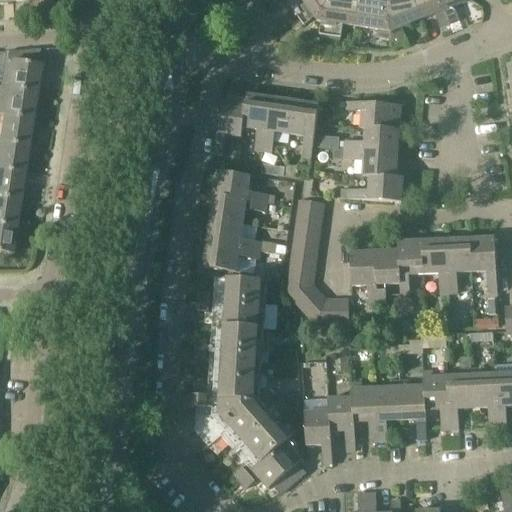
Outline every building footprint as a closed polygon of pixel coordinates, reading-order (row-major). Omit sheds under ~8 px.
[(330,0),(302,0),(303,0),(289,10),(301,27),(314,18),(317,21),(330,0)] [(356,27),(359,0),(330,0),(317,21),(321,22),(319,38),(340,41),(342,25),(356,27)] [(391,40),(385,0),(359,0),(356,27),(377,30),(376,38),(391,40)] [(402,28),(422,20),(413,0),(385,0),(391,40),(392,50),(408,44),(402,28)] [(450,26),(439,0),(413,0),(422,20),(435,15),(441,30),(450,26)] [(439,0),(450,26),(460,22),(454,7),(467,2),(466,0),(439,0)] [(6,59),(1,88),(36,93),(40,65),(6,59)] [(32,119),(36,93),(1,88),(0,96),(0,114),(5,116),(32,119)] [(243,129),(258,131),(255,152),(263,153),(271,100),(247,96),(246,100),(245,106),(246,106),(243,129)] [(245,106),(246,100),(228,97),(228,103),(222,102),(214,156),(223,157),(226,137),(242,139),(243,129),(246,106),(245,106)] [(271,100),(263,153),(272,155),(275,134),(290,136),(295,103),(271,100)] [(295,103),(290,136),(305,138),(302,159),(311,160),(319,107),(295,103)] [(366,130),(400,132),(401,107),(347,103),(347,112),(361,113),(360,129),(366,130)] [(5,116),(1,143),(28,147),(32,119),(5,116)] [(344,143),(344,152),(398,155),(399,133),(366,130),(365,144),(344,143)] [(1,143),(0,148),(0,169),(23,174),(28,147),(1,143)] [(396,180),(396,179),(398,155),(344,152),(343,161),(364,162),(363,178),(370,178),(396,180)] [(263,165),(261,174),(279,176),(280,167),(263,165)] [(0,169),(0,196),(19,200),(23,174),(0,169)] [(217,173),(214,198),(268,205),(269,196),(248,193),(250,178),(217,173)] [(403,179),(396,179),(396,180),(370,178),(369,193),(348,191),(348,201),(402,204),(403,179)] [(0,224),(15,227),(19,200),(0,196),(0,224)] [(268,205),(214,198),(210,221),(244,226),(246,211),(266,214),(268,205)] [(299,202),(298,213),(323,217),(324,205),(299,202)] [(296,225),(321,228),(323,217),(298,213),(296,225)] [(244,226),(210,221),(207,245),(261,253),(262,244),(242,241),(244,226)] [(0,252),(11,255),(15,227),(0,224),(0,252)] [(320,240),(321,228),(296,225),(295,237),(320,240)] [(295,237),(293,248),(318,252),(320,240),(295,237)] [(495,238),(471,239),(472,272),(487,271),(488,292),(497,291),(495,238)] [(471,239),(447,240),(449,294),(458,293),(457,273),(472,272),(471,239)] [(447,240),(423,241),(424,274),(439,274),(440,294),(449,294),(447,240)] [(398,242),(398,251),(399,251),(400,285),(400,297),(410,296),(409,275),(424,274),(423,241),(398,242)] [(261,253),(207,245),(204,269),(237,274),(239,259),(260,262),(261,253)] [(291,260),(317,263),(318,252),(293,248),(291,260)] [(385,286),(400,285),(399,251),(398,251),(374,252),(378,307),(386,306),(385,286)] [(369,307),(378,307),(374,252),(350,254),(352,287),(368,286),(369,307)] [(291,260),(290,272),(315,275),(317,263),(291,260)] [(287,294),(313,287),(315,275),(290,272),(287,294)] [(215,279),(214,305),(209,398),(186,396),(185,408),(198,408),(197,432),(209,447),(221,436),(269,491),(273,487),(281,495),(306,473),(299,464),(304,460),(288,442),(293,438),(261,401),(265,305),(267,282),(215,279)] [(320,294),(313,287),(287,294),(296,305),(302,311),(308,305),(320,294)] [(198,303),(209,303),(210,294),(198,294),(198,303)] [(308,305),(302,311),(317,328),(326,305),(327,302),(320,294),(308,305)] [(340,305),(341,327),(351,326),(349,300),(340,301),(340,305)] [(326,305),(317,328),(341,327),(340,305),(340,301),(327,302),(326,305)] [(209,303),(198,303),(197,312),(209,312),(209,303)] [(476,330),(500,329),(500,320),(476,321),(476,330)] [(195,350),(207,351),(207,342),(196,341),(195,350)] [(206,360),(207,351),(195,350),(195,359),(206,360)] [(511,365),(496,367),(497,375),(499,429),(508,429),(507,408),(511,408),(511,365)] [(483,370),(473,371),(475,410),(490,409),(491,430),(499,429),(497,375),(483,376),(483,370)] [(464,377),(449,377),(451,431),(460,430),(459,411),(475,410),(473,371),(464,371),(464,377)] [(424,374),(425,387),(426,413),(427,413),(441,412),(442,431),(451,431),(449,377),(434,378),(434,373),(424,374)] [(391,389),(378,390),(380,441),(389,441),(388,420),(403,419),(401,382),(391,382),(391,389)] [(425,387),(411,388),(411,382),(401,382),(403,419),(419,418),(420,440),(428,440),(427,413),(426,413),(425,387)] [(352,385),(352,399),(353,399),(354,422),(355,422),(370,421),(371,442),(380,441),(378,390),(363,390),(363,384),(352,385)] [(328,400),(329,412),(330,433),(332,433),(346,432),(347,452),(357,451),(355,422),(354,422),(353,399),(352,399),(328,400)] [(330,433),(329,412),(305,413),(307,447),(322,447),(323,466),(333,466),(333,456),(332,433),(330,433)] [(234,476),(240,483),(249,475),(243,468),(234,476)] [(255,482),(249,475),(240,483),(246,490),(255,482)] [(511,511),(511,501),(510,492),(501,494),(505,511),(511,511)] [(368,511),(367,495),(358,496),(358,511),(368,511)] [(367,495),(368,511),(377,511),(377,495),(367,495)] [(392,511),(401,511),(401,501),(392,502),(392,511)]
